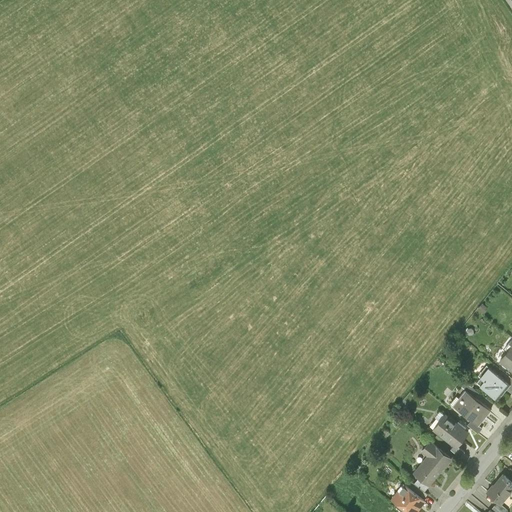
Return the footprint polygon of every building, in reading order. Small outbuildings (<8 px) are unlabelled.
[(478,310),(485,315),(490,309),(483,304),(478,310)] [(511,346),(500,360),(511,369),(511,346)] [(506,380),(489,366),(481,376),(485,379),(480,385),(498,400),(506,390),(511,384),(506,380)] [(462,386),(466,389),(475,397),(479,392),(466,382),(462,386)] [(475,397),(466,389),(454,404),(472,419),(478,424),(491,409),(475,397)] [(434,428),(454,444),(457,446),(470,431),(446,412),(434,428)] [(482,427),(478,424),(472,419),(468,423),(478,431),(482,427)] [(452,458),(430,440),(422,450),(428,455),(413,473),(420,478),(430,486),(452,458)] [(457,446),(454,444),(450,449),(460,457),(464,452),(457,446)] [(352,469),(356,472),(361,467),(357,463),(352,469)] [(511,490),(511,480),(503,473),(487,492),(498,501),(501,504),(511,490)] [(425,492),(430,486),(420,478),(415,484),(425,492)] [(425,492),(415,484),(412,481),(408,486),(424,498),(427,494),(425,492)] [(424,498),(408,486),(404,483),(392,498),(409,511),(416,511),(426,500),(424,498)] [(498,501),(495,505),(503,511),(507,511),(508,509),(501,504),(498,501)]
